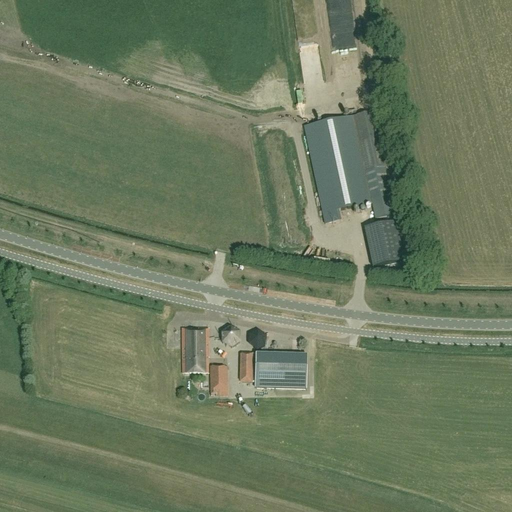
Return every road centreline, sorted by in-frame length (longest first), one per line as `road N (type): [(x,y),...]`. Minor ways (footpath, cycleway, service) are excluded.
road 1 (unclassified): [(511,325),(265,301),(0,234)]
road 2 (track): [(0,427),(316,511)]
